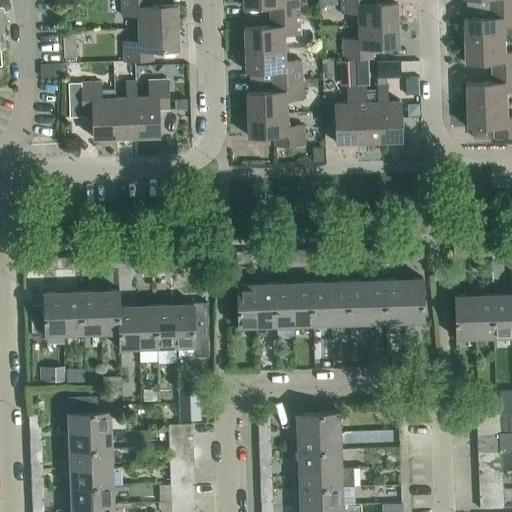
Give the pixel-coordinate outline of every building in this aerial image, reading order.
[(0,0),(0,64),(1,64),(0,48),(5,47),(2,11),(12,8),(10,0),(0,0)] [(151,5),(150,0),(121,0),(122,15),(138,15),(138,27),(178,26),(178,4),(151,5)] [(243,0),(243,6),(270,5),(270,15),(300,14),(299,0),(243,0)] [(371,2),(370,0),(341,0),(342,13),(347,13),(348,25),(358,25),(398,24),(397,2),(371,2)] [(511,25),(511,5),(490,7),(490,17),(464,18),(464,40),(504,39),(504,26),(511,25)] [(300,34),(300,14),(270,15),(271,26),(244,27),(245,49),(285,47),(284,34),(300,34)] [(399,46),(398,24),(358,25),(359,38),(343,38),(344,58),(373,57),(372,47),(399,46)] [(179,48),(178,26),(138,27),(139,40),(123,41),(123,47),(124,60),(153,59),(152,49),(179,48)] [(75,30),(63,30),(64,57),(76,56),(75,30)] [(511,51),(505,51),(504,39),(464,40),(465,62),(492,61),(492,71),(511,70),(511,51)] [(285,60),(285,47),(245,49),(246,71),(272,70),(273,80),(302,79),(301,60),(285,60)] [(387,101),(387,85),(387,78),(401,77),(400,59),(377,60),(378,101),(380,141),(402,140),(401,100),(387,101)] [(356,78),(357,78),(356,60),(340,60),(340,86),(347,86),(348,102),(335,103),(336,143),(358,142),(356,78)] [(62,63),(41,63),(42,76),(63,76),(62,63)] [(137,136),(136,96),(135,70),(126,70),(127,96),(114,97),(115,137),(137,136)] [(511,90),(511,70),(492,71),(492,82),(466,83),(466,105),(506,103),(506,91),(511,90)] [(418,77),(407,78),(407,94),(419,93),(418,77)] [(380,141),(378,101),(366,101),(365,86),(365,78),(357,78),(356,78),(358,142),(380,141)] [(149,95),(136,96),(137,136),(159,135),(158,108),(169,108),(168,79),(148,79),(149,95)] [(303,99),(302,79),(273,80),(273,90),(246,91),(247,114),(287,112),(287,99),(303,99)] [(115,137),(114,97),(101,97),(101,81),(81,82),(82,111),(93,111),(94,137),(115,137)] [(188,107),(187,98),(175,98),(175,108),(188,107)] [(511,116),(507,116),(506,103),(466,105),(467,127),(494,126),(494,136),(511,135),(511,116)] [(288,125),(287,112),(247,114),(248,136),(275,135),(275,145),(305,144),(304,124),(288,125)] [(491,255),(491,243),(479,243),(479,255),(491,255)] [(503,255),(503,243),(491,243),(491,255),(503,255)] [(466,256),(466,244),(453,244),(454,256),(466,256)] [(422,245),(409,245),(410,257),(422,257),(422,245)] [(384,258),(384,246),(372,247),(372,259),(384,258)] [(397,258),(397,246),(384,246),(384,258),(397,258)] [(348,259),(347,247),(335,248),(336,260),(348,259)] [(360,259),(359,247),(347,247),(348,259),(360,259)] [(323,260),(323,248),(310,249),(311,260),(323,260)] [(286,261),(286,249),(274,250),(274,262),(286,261)] [(311,260),(310,249),(298,249),(299,261),(311,260)] [(249,262),(249,250),(236,251),(237,263),(249,262)] [(274,262),(274,250),(261,250),(262,262),(274,262)] [(192,252),(179,253),(180,265),(192,264),(192,252)] [(155,265),(154,253),(142,254),(143,266),(155,265)] [(167,253),(154,253),(155,265),(167,265),(167,253)] [(118,266),(117,254),(105,255),(106,267),(118,266)] [(130,266),(129,254),(117,254),(118,266),(130,266)] [(93,267),(92,255),(80,256),(80,268),(93,267)] [(55,268),(55,256),(43,257),(43,269),(55,268)] [(80,268),(80,256),(68,256),(68,268),(80,268)] [(155,265),(143,266),(143,278),(155,277),(155,265)] [(423,277),(403,278),(405,321),(424,321),(423,277)] [(386,322),(385,278),(367,279),(368,322),(386,322)] [(405,321),(403,278),(385,278),(386,322),(405,321)] [(350,323),(348,279),(330,280),(331,323),(350,323)] [(368,322),(367,279),(348,279),(350,323),(368,322)] [(313,324),(311,280),(293,281),(294,324),(313,324)] [(331,323),(330,280),(311,280),(313,324),(331,323)] [(294,324),(293,281),(275,282),(276,325),(294,324)] [(258,326),(256,282),(237,283),(238,326),(258,326)] [(276,325),(275,282),(256,282),(258,326),(276,325)] [(119,304),(120,304),(119,288),(100,289),(101,332),(119,332),(120,332),(119,304)] [(83,333),(81,289),(63,290),(64,334),(83,333)] [(101,332),(100,289),(81,289),(83,333),(101,332)] [(64,334),(63,290),(44,291),(44,304),(30,304),(31,335),(64,334)] [(511,335),(511,330),(511,292),(492,293),(494,337),(511,335)] [(494,337),(492,293),(474,294),(475,337),(494,337)] [(475,337),(474,294),(455,294),(456,338),(475,337)] [(207,301),(193,302),(174,303),(176,346),(194,345),(194,355),(209,355),(207,301)] [(157,347),(156,303),(137,304),(139,347),(140,347),(140,357),(158,356),(157,347)] [(176,346),(174,303),(156,303),(157,347),(176,346)] [(137,304),(120,304),(119,304),(120,332),(119,332),(120,348),(139,347),(137,304)] [(121,374),(112,374),(112,386),(121,385),(121,374)] [(199,388),(178,389),(179,418),(200,417),(199,388)] [(112,429),(111,410),(98,410),(97,395),(69,396),(69,411),(67,412),(68,431),(112,429)] [(40,401),(32,402),(33,413),(41,413),(40,401)] [(296,412),(297,432),(340,430),(340,411),(296,412)] [(501,423),(500,414),(500,411),(476,412),(477,424),(501,423)] [(29,413),(29,426),(41,425),(41,413),(33,413),(29,413)] [(257,414),(258,426),(270,426),(269,414),(257,414)] [(510,432),(509,414),(500,414),(501,423),(477,424),(477,436),(501,435),(501,432),(510,432)] [(192,435),(192,423),(168,423),(168,435),(192,435)] [(112,447),(112,429),(68,431),(69,449),(112,447)] [(341,448),(340,430),(297,432),(297,450),(341,448)] [(511,432),(510,432),(501,432),(501,435),(502,447),(502,451),(511,450),(511,432)] [(193,447),(192,435),(168,435),(169,447),(193,447)] [(502,447),(501,435),(477,436),(478,448),(502,447)] [(42,450),(42,438),(30,438),(30,451),(42,450)] [(271,451),(270,439),(258,439),(259,451),(271,451)] [(113,466),(112,447),(69,449),(70,467),(113,466)] [(193,459),(193,447),(169,447),(169,459),(193,459)] [(502,451),(502,447),(478,448),(478,460),(502,459),(502,451)] [(342,467),(342,466),(341,448),(297,450),(298,468),(342,467)] [(42,463),(42,450),(30,451),(30,463),(42,463)] [(271,463),(271,451),(259,451),(259,464),(271,463)] [(194,471),(193,459),(169,459),(170,471),(194,471)] [(502,471),(502,459),(478,460),(478,472),(502,471)] [(114,484),(113,466),(70,467),(70,486),(114,484)] [(354,466),(342,466),(342,467),(298,468),(299,487),(343,485),(354,485),(354,466)] [(194,483),(194,471),(170,471),(170,483),(194,483)] [(503,483),(502,471),(478,472),(479,484),(503,483)] [(43,487),(43,475),(31,475),(31,487),(43,487)] [(272,488),(272,476),(260,476),(260,488),(272,488)] [(195,495),(194,483),(170,483),(171,495),(195,495)] [(401,483),(391,483),(391,502),(402,501),(401,483)] [(503,495),(503,483),(479,484),(479,496),(503,495)] [(115,503),(114,484),(70,486),(71,504),(115,503)] [(343,504),(343,485),(299,487),(300,505),(343,504)] [(44,499),(43,487),(31,487),(32,500),(44,499)] [(273,500),(272,488),(260,488),(261,501),(273,500)] [(195,507),(195,495),(171,495),(171,507),(195,507)] [(504,507),(503,495),(479,496),(480,508),(504,507)] [(391,502),(388,502),(388,511),(402,511),(402,501),(391,502)] [(114,511),(115,508),(115,503),(71,504),(71,511),(114,511)]
